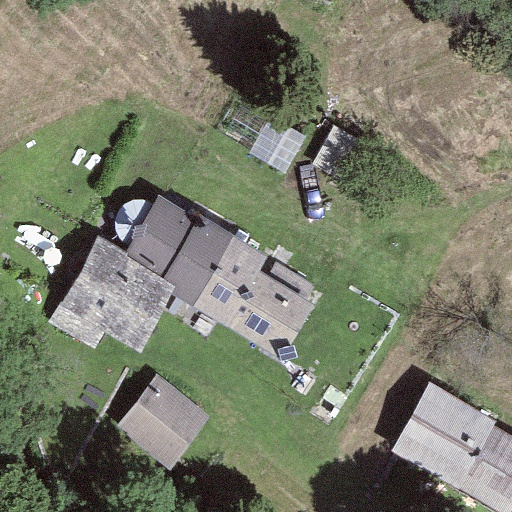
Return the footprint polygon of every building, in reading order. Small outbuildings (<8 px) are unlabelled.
[(185,215),(158,198),(122,254),(174,287),(168,295),(190,309),(233,237),(189,210),(185,215)] [(174,287),(122,254),(94,236),(76,282),(45,322),(93,350),(102,333),(139,355),(168,295),(174,287)] [(233,237),(190,309),(236,335),(271,280),(258,272),(267,257),(233,237)] [(313,306),(271,280),(236,335),(278,362),(313,306)] [(210,419),(157,376),(114,428),(168,471),(210,419)] [(495,422),(428,384),(389,453),(493,511),(508,511),(511,505),(511,440),(491,428),(495,422)]
